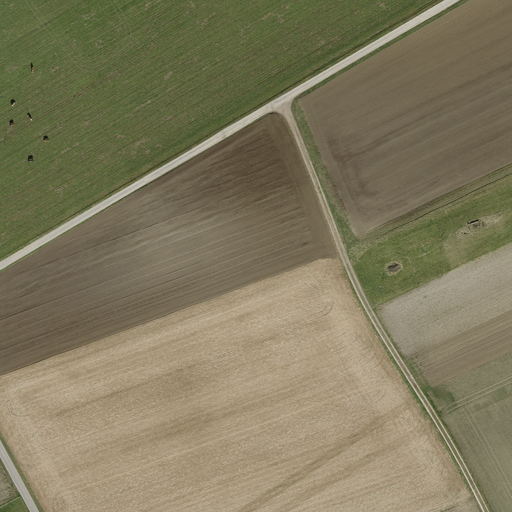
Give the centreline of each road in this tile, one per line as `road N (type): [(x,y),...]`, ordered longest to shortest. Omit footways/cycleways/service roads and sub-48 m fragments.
road 1 (track): [(0,266),(454,0)]
road 2 (track): [(282,102),(367,309),(487,511)]
